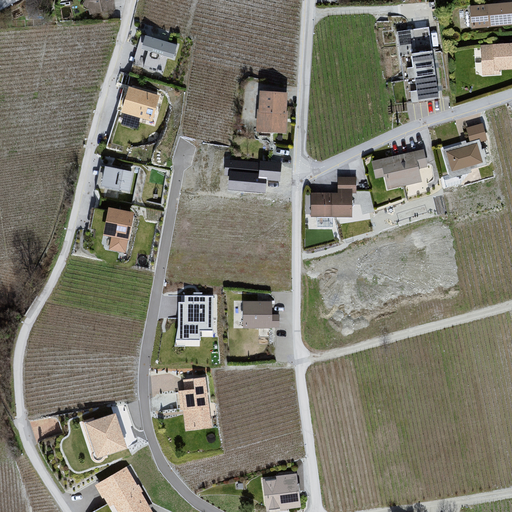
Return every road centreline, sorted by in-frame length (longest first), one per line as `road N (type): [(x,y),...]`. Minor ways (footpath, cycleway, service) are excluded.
road 1 (unclassified): [(64,511),(25,440),(18,369),(22,337),(66,235),(128,0)]
road 2 (residential): [(209,511),(170,478),(142,416),(147,322),(181,150)]
road 3 (residential): [(316,511),(294,175)]
road 4 (residential): [(294,175),(511,95)]
road 5 (track): [(511,306),(301,363)]
road 6 (residential): [(294,175),(306,0)]
road 7 (track): [(511,493),(379,511)]
